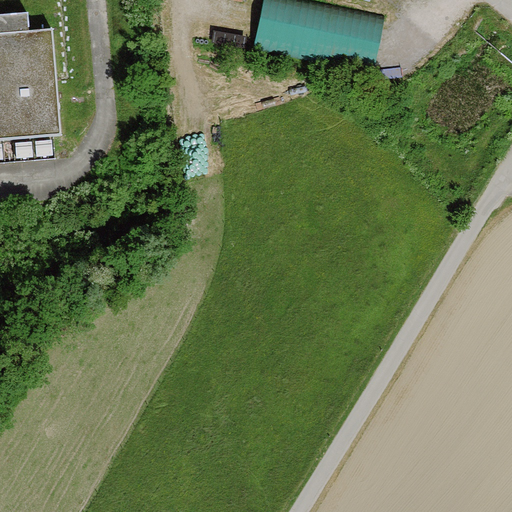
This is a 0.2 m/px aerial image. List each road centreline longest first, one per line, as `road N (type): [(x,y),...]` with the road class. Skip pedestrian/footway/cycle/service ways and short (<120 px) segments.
road 1 (unclassified): [(511,168),(300,511)]
road 2 (track): [(177,0),(193,158)]
